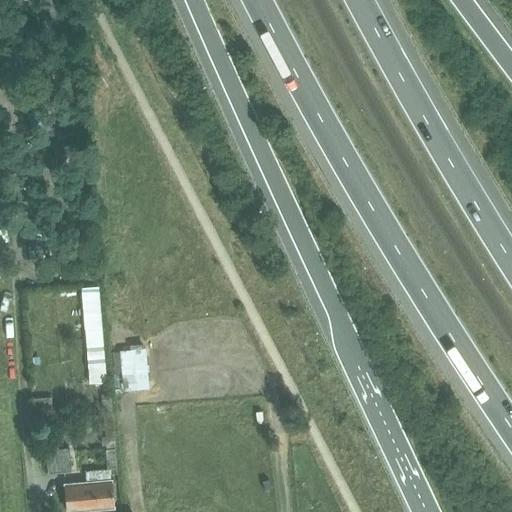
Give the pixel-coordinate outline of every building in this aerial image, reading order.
[(98,288),(81,289),(84,331),(85,330),(89,385),(106,384),(98,288)] [(130,351),(119,351),(124,392),(149,390),(145,345),(129,346),(130,351)] [(110,395),(101,396),(105,438),(101,438),(101,447),(106,447),(106,451),(115,450),(110,395)] [(30,411),(51,409),(50,398),(29,400),(30,411)] [(115,450),(106,451),(105,451),(106,471),(110,470),(110,476),(117,475),(115,450)] [(47,476),(71,474),(68,451),(45,453),(47,476)] [(310,464),(297,465),(298,489),(312,488),(310,464)] [(66,511),(74,511),(115,509),(112,481),(110,481),(110,476),(110,470),(106,471),(85,472),(86,484),(65,486),(66,511)]
